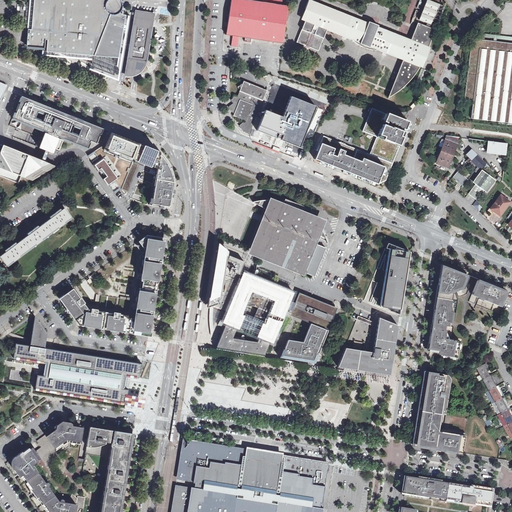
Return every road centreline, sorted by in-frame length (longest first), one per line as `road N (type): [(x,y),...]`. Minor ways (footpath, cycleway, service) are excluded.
road 1 (residential): [(433,230),(440,192),(408,172),(461,32),(489,0)]
road 2 (residential): [(390,449),(180,417)]
road 3 (residential): [(179,429),(388,462)]
road 4 (secondary): [(428,227),(251,156)]
road 5 (secondary): [(249,166),(424,236)]
road 6 (secondary): [(181,177),(186,242),(169,355)]
road 7 (unclassified): [(0,138),(49,158),(78,150),(133,226)]
road 8 (residential): [(0,449),(59,407),(144,423)]
road 9 (unclassified): [(169,355),(71,338),(37,295)]
road 10 (secondary): [(146,114),(22,67)]
road 11 (secondary): [(175,356),(194,230)]
